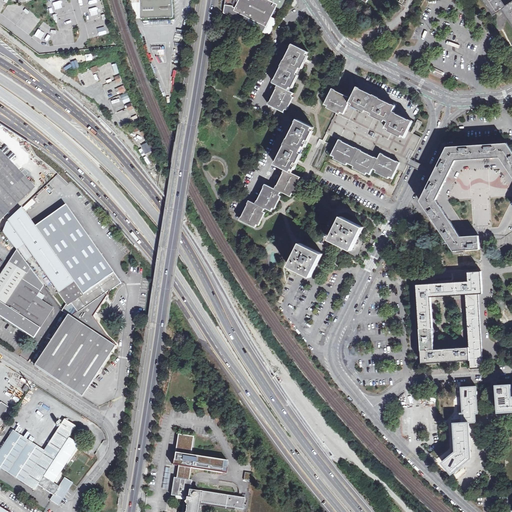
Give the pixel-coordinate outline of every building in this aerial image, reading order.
[(140,18),(139,0),(128,0),(134,18),(140,18)] [(139,0),(140,18),(172,17),(171,0),(139,0)] [(237,4),(228,0),(225,0),(225,6),(224,12),(268,34),(271,33),(273,29),(277,20),(272,17),(267,26),(234,10),(237,4)] [(237,4),(234,10),(267,26),(272,17),(276,8),(278,4),(269,0),(239,0),(238,3),(237,4)] [(269,0),(278,4),(276,8),(280,10),(284,0),(269,0)] [(506,7),(500,0),(483,0),(494,15),(502,9),(506,7)] [(511,3),(506,7),(502,9),(511,24),(511,3)] [(5,17),(12,22),(17,15),(10,10),(5,17)] [(29,22),(35,27),(40,20),(34,16),(29,22)] [(44,25),(39,31),(45,36),(50,29),(44,25)] [(106,26),(99,28),(100,35),(108,33),(106,26)] [(279,85),(289,90),(291,87),(293,88),(294,84),(293,83),(294,80),(296,77),(297,78),(299,75),(297,74),(301,67),(302,68),(304,65),(302,64),(304,61),(305,58),(307,59),(309,56),(307,55),(309,52),(294,44),(288,54),(274,82),(279,85)] [(294,92),(289,90),(279,85),(269,104),(284,112),(286,109),(287,109),(289,106),(287,105),(289,102),(290,99),(292,100),(294,97),(292,96),(294,92)] [(124,86),(115,89),(117,94),(126,91),(124,86)] [(357,87),(352,98),(350,102),(353,104),(352,106),(356,107),(357,105),(360,107),(363,108),(362,110),(365,112),(366,110),(373,113),(372,115),(376,117),(377,115),(379,116),(382,118),(382,120),(385,121),(386,119),(389,121),(386,127),(390,128),(389,130),(392,132),(393,130),(396,132),(399,133),(398,135),(402,137),(403,135),(406,137),(408,132),(413,121),(394,112),(397,106),(357,87)] [(350,102),(352,98),(332,88),(325,104),(328,106),(327,107),(334,110),(334,109),(338,111),(344,114),(346,110),(350,102)] [(127,92),(120,95),(124,104),(130,101),(127,92)] [(413,134),(408,132),(406,137),(403,135),(402,137),(398,135),(399,133),(396,132),(393,130),(392,132),(389,130),(390,128),(386,127),(389,121),(386,119),(385,121),(382,120),(382,118),(379,116),(377,115),(376,117),(372,115),(373,113),(366,110),(365,112),(362,110),(363,108),(360,107),(357,105),(356,107),(352,106),(353,104),(350,102),(344,114),(338,111),(327,133),(328,134),(340,139),(349,144),(368,153),(379,159),(382,153),(391,157),(401,162),(397,170),(404,173),(408,165),(409,163),(411,160),(422,138),(413,134)] [(299,119),(308,123),(311,116),(299,110),(295,117),(299,119)] [(314,126),(308,123),(299,119),(276,164),(286,169),(291,172),(293,168),(295,169),(297,166),(295,165),(296,162),(298,159),(300,160),(303,153),(301,152),(304,146),(306,147),(309,140),(307,139),(309,136),(311,133),(312,134),(314,131),(312,130),(314,126)] [(332,155),(335,156),(335,158),(347,164),(348,163),(355,166),(354,167),(367,174),(368,172),(371,174),(374,168),(377,170),(376,172),(389,178),(390,176),(393,178),(397,170),(401,162),(391,157),(382,153),(379,159),(368,153),(349,144),(340,139),(332,155)] [(141,146),(146,155),(154,151),(148,142),(141,146)] [(511,149),(508,143),(447,147),(435,172),(433,177),(421,201),(449,242),(455,251),(467,250),(480,249),(479,234),(462,235),(461,234),(438,199),(446,183),(447,180),(448,178),(457,161),(500,158),(508,170),(511,176),(511,149)] [(0,218),(34,186),(16,167),(0,149),(0,218)] [(302,177),(291,172),(286,169),(276,189),(266,184),(257,203),(250,200),(241,219),(256,227),(257,224),(259,225),(261,221),(259,220),(260,217),(262,214),(264,215),(266,212),(264,211),(266,207),(272,210),(273,207),(275,208),(277,205),(275,204),(277,201),(277,199),(278,198),(280,199),(282,195),(280,194),(282,191),(291,196),(293,192),(295,193),(298,187),(296,186),(297,185),(298,183),(302,177)] [(8,221),(25,244),(68,305),(62,310),(59,312),(66,316),(114,348),(106,336),(94,316),(108,295),(106,292),(110,290),(111,291),(121,284),(123,283),(115,272),(115,273),(66,205),(61,208),(58,204),(33,222),(23,208),(8,221)] [(357,240),(364,227),(342,216),(337,226),(335,229),(330,239),(352,250),(355,245),(357,240)] [(6,223),(3,232),(17,250),(25,244),(8,221),(6,223)] [(511,231),(507,235),(490,234),(490,241),(495,243),(492,245),(496,251),(498,245),(511,244),(511,231)] [(364,243),(357,240),(355,245),(362,248),(363,245),(364,243)] [(323,253),(301,243),(295,255),(293,255),(291,256),(286,267),(289,268),(290,266),(293,268),(312,277),(317,266),(318,264),(323,253)] [(17,250),(0,275),(0,315),(17,327),(34,338),(54,308),(42,300),(37,297),(40,292),(44,285),(17,250)] [(483,293),(482,272),(469,273),(469,281),(439,283),(434,283),(418,284),(420,328),(433,327),(431,296),(466,294),(479,293),(483,293)] [(469,331),(470,347),(471,360),(471,368),(484,367),(479,293),(466,294),(469,331)] [(114,348),(66,316),(32,368),(80,399),(114,348)] [(435,349),(433,327),(420,328),(422,350),(435,349)] [(435,349),(422,350),(423,362),(471,360),(470,347),(435,349)] [(511,395),(511,384),(497,385),(499,412),(511,410),(511,395)] [(462,422),(470,422),(476,422),(476,413),(478,413),(477,387),(462,388),(464,413),(461,413),(462,422)] [(0,421),(9,407),(1,402),(1,403),(0,404),(0,421)] [(37,486),(54,496),(59,488),(43,478),(70,436),(77,427),(65,419),(45,451),(13,430),(0,450),(0,466),(35,490),(37,486)] [(471,457),(470,422),(462,422),(455,423),(456,451),(443,462),(452,473),(471,457)] [(178,466),(176,480),(173,479),(170,497),(185,500),(182,511),(197,511),(199,502),(201,502),(244,509),(244,504),(246,505),(247,500),(245,500),(245,498),(242,497),(189,489),(190,482),(188,482),(190,468),(221,473),(223,461),(188,455),(189,451),(191,451),(193,436),(177,434),(175,449),(177,449),(176,453),(174,453),(172,465),(178,466)] [(171,469),(165,468),(161,490),(167,491),(171,469)] [(66,478),(59,488),(54,496),(51,500),(58,504),(72,482),(66,478)] [(244,509),(201,502),(201,505),(237,510),(243,511),(244,509)]
